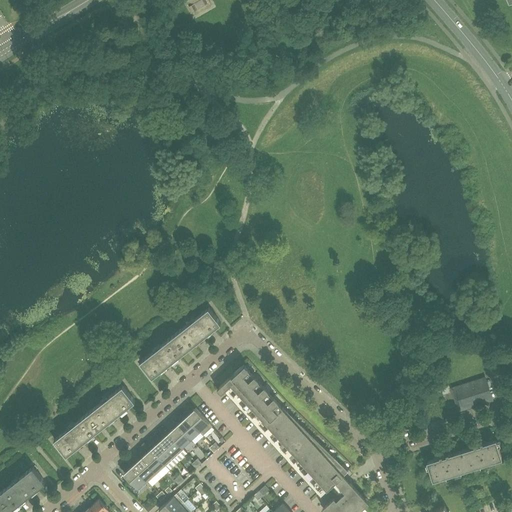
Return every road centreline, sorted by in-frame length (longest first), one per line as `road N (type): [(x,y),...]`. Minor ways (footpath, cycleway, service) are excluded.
road 1 (residential): [(375,452),(245,332),(93,467)]
road 2 (residential): [(375,452),(511,409)]
